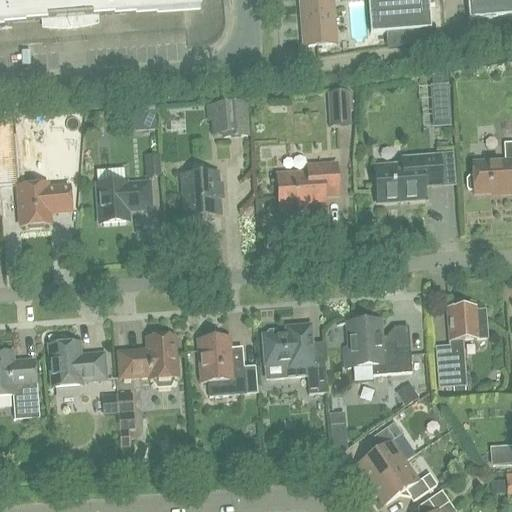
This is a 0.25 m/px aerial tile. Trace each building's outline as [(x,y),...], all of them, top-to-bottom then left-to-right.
[(0,0),(0,25),(200,10),(199,0),(0,0)] [(315,0),(299,1),(303,48),(336,46),(332,0),(315,0)] [(367,0),(370,35),(384,35),(420,32),(430,31),(427,0),(367,0)] [(511,0),(466,0),(468,20),(511,16),(511,0)] [(420,32),(384,35),(386,49),(421,43),(420,32)] [(330,112),(349,111),(348,94),(329,96),(330,112)] [(212,136),(223,135),(223,139),(247,137),(245,105),(206,108),(207,121),(210,121),(212,136)] [(402,167),(374,169),(377,205),(424,201),(423,188),(441,186),(439,158),(401,161),(402,167)] [(466,189),(469,192),(474,192),(474,196),(501,195),(501,197),(511,196),(511,162),(473,165),(473,177),(468,178),(466,180),(466,189)] [(277,177),(279,213),(325,211),(324,198),(338,197),(336,167),(307,168),(307,175),(277,177)] [(219,201),(222,201),(221,186),(218,186),(217,176),(180,178),(182,220),(220,218),(219,201)] [(149,185),(126,187),(126,184),(97,185),(100,225),(128,224),(128,210),(135,209),(136,212),(151,211),(149,185)] [(47,186),(17,189),(20,229),(27,228),(29,231),(42,230),(44,227),(50,226),(49,215),(71,213),(69,188),(47,190),(47,186)] [(450,348),(435,349),(438,390),(465,388),(462,342),(487,340),(485,312),(474,313),(474,308),(448,310),(450,348)] [(364,323),(336,325),(336,327),(349,326),(351,349),(344,350),(345,370),(371,368),(372,378),(411,375),(409,345),(408,345),(408,349),(395,350),(395,346),(384,347),(381,344),(379,322),(376,319),(367,320),(364,323)] [(308,397),(326,395),(324,363),(313,363),(310,327),(292,329),(292,335),(279,336),(276,333),(269,333),(266,337),(262,337),(264,368),(283,366),(284,380),(307,378),(308,397)] [(136,353),(117,354),(119,381),(149,378),(149,382),(154,381),(154,385),(157,389),(170,388),(173,383),(172,380),(177,379),(174,338),(145,340),(146,352),(143,353),(138,356),(136,353)] [(197,342),(200,384),(207,384),(208,399),(246,396),(243,369),(231,370),(229,339),(197,342)] [(78,345),(49,348),(52,389),(82,387),(81,384),(105,382),(103,356),(87,357),(87,359),(80,360),(78,345)] [(0,398),(14,397),(15,421),(38,419),(33,363),(20,364),(20,366),(13,367),(12,354),(0,355),(0,398)] [(423,412),(427,427),(444,424),(440,408),(423,412)] [(133,415),(117,416),(118,432),(134,431),(133,415)] [(386,430),(394,441),(401,436),(394,425),(386,430)] [(128,432),(119,433),(120,449),(129,449),(128,432)] [(371,486),(403,464),(389,444),(357,465),(371,486)] [(403,464),(371,486),(385,506),(405,493),(412,504),(436,487),(429,476),(417,484),(403,464)] [(418,511),(453,511),(441,493),(417,510),(418,511)]
